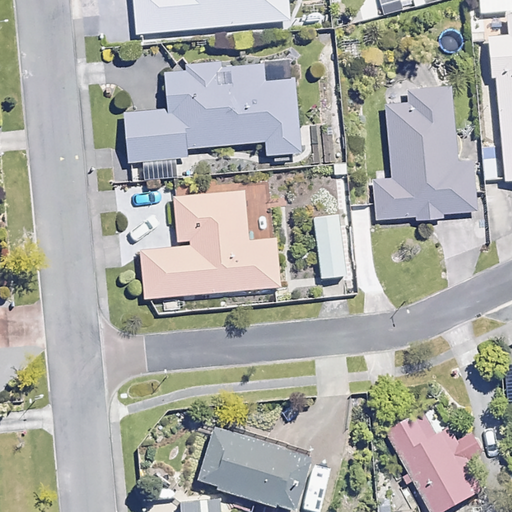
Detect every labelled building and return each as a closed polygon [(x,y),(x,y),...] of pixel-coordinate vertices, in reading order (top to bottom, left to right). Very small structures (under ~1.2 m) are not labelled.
[(136,0),(138,30),(296,22),(295,0),(136,0)] [(511,7),(502,8),(503,30),(492,31),(497,179),(511,178),(511,7)] [(178,104),(131,105),(132,157),(197,155),(196,141),(277,139),(277,148),(315,147),(313,78),(226,80),(225,58),(195,59),(195,67),(178,68),(178,104)] [(367,215),(372,215),(450,216),(450,206),(469,206),(470,159),(452,159),(453,82),(402,82),(402,98),(384,97),(384,175),(367,175),(367,215)] [(179,244),(143,245),(144,288),(290,286),(289,234),(258,234),(257,181),(178,183),(179,244)] [(350,213),(318,213),(319,273),(351,272),(350,213)] [(418,407),(376,428),(388,452),(430,431),(418,407)] [(308,511),(327,454),(222,421),(204,480),(308,511)] [(430,431),(388,452),(418,511),(443,511),(484,491),(449,421),(430,431)] [(218,511),(218,500),(163,504),(163,511),(218,511)]
